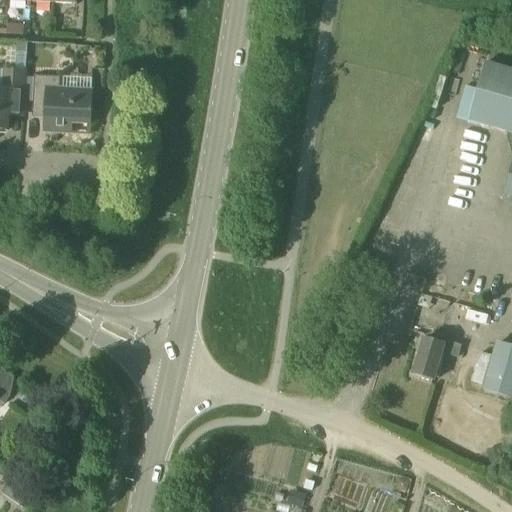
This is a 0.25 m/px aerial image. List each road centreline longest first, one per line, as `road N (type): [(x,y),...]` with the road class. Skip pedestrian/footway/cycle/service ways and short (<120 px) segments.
road 1 (secondary): [(174,360),(240,0)]
road 2 (tertiary): [(174,360),(0,271)]
road 3 (secondary): [(140,511),(174,360)]
